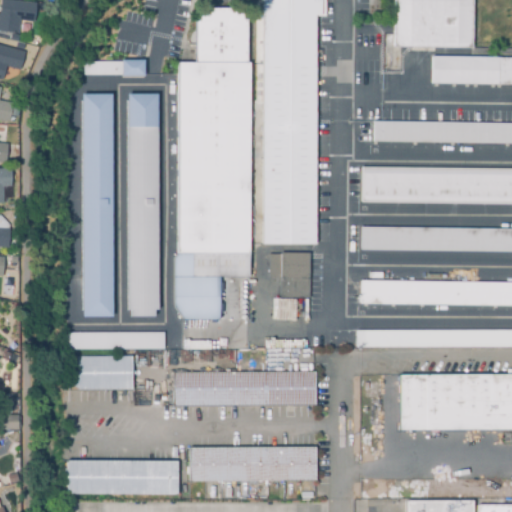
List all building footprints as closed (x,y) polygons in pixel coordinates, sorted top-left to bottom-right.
[(18,34),(0,32),(0,0),(36,4),(34,23),(19,21),(18,34)] [(325,0),(325,16),(315,16),(315,245),(261,245),(262,151),(248,151),(248,278),(217,278),(217,319),(182,319),(172,307),(172,258),(176,254),(177,63),(194,63),(194,22),(197,22),(197,13),(205,13),(205,9),(235,9),(235,12),(242,12),(242,20),(246,20),(246,63),(249,63),(249,113),(262,113),(262,0),(325,0)] [(472,0),(471,48),(393,47),(393,0),(472,0)] [(2,81),(0,80),(0,45),(25,53),(20,71),(5,67),(2,81)] [(511,84),(431,84),(431,58),(511,58),(511,84)] [(141,60),(141,75),(119,75),(119,74),(82,74),(82,62),(119,61),(119,60),(141,60)] [(8,122),(0,120),(0,88),(1,89),(0,95),(0,101),(12,103),(8,122)] [(79,94),(109,93),(109,316),(79,316),(79,94)] [(125,93),(154,93),(154,309),(153,309),(153,315),(128,315),(128,309),(125,309),(125,93)] [(511,143),(373,142),(374,121),(511,123),(511,143)] [(0,203),(1,204),(2,186),(9,186),(9,169),(0,168),(0,203)] [(511,203),(361,202),(361,168),(511,169),(511,203)] [(11,208),(0,208),(0,169),(3,169),(3,202),(11,202),(11,208)] [(8,249),(0,248),(0,216),(9,225),(8,249)] [(511,252),(359,251),(359,228),(511,229),(511,252)] [(309,299),(279,299),(279,280),(267,279),(267,255),(309,255),(309,299)] [(511,306),(360,304),(360,282),(511,283),(511,306)] [(511,348),(356,349),(356,332),(511,330),(511,348)] [(65,349),(64,333),(161,333),(161,349),(65,349)] [(67,391),(67,358),(131,356),(131,390),(67,391)] [(315,405),(173,406),(172,373),(314,372),(315,405)] [(511,429),(399,431),(398,376),(511,375),(511,429)] [(0,430),(0,415),(18,415),(18,430),(0,430)] [(314,481),(189,481),(188,448),(314,447),(314,481)] [(176,495),(65,494),(65,461),(176,461),(176,495)] [(9,484),(7,476),(16,473),(18,481),(9,484)] [(471,511),(406,511),(406,501),(471,501),(471,511)]
